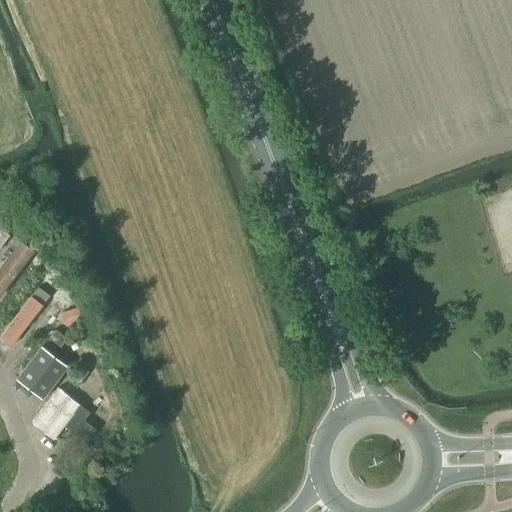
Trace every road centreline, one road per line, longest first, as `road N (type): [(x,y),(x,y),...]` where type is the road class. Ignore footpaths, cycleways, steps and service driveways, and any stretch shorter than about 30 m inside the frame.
road 1 (primary): [(330,318),(210,0)]
road 2 (unknown): [(18,511),(19,447),(0,380)]
